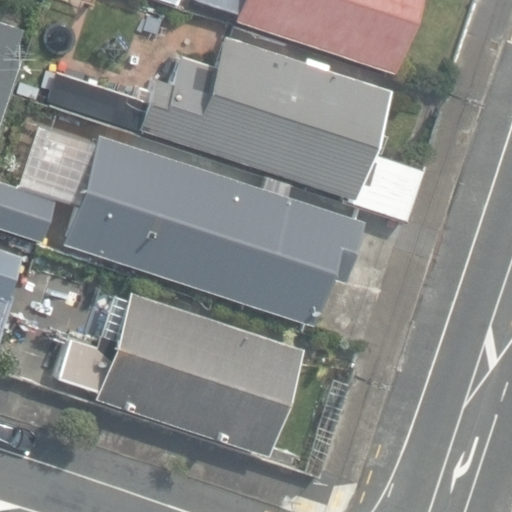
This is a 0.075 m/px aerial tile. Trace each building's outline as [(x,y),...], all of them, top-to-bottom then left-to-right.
[(194,0),(229,11),(227,18),(386,72),(409,0),(194,0)] [(0,107),(17,56),(9,53),(18,27),(0,21),(0,107)] [(339,200),(403,221),(420,168),(365,150),(385,88),(221,35),(211,64),(179,54),(169,83),(151,78),(145,97),(55,67),(43,103),(138,131),(139,127),(342,193),(339,200)] [(57,240),(306,324),(323,274),(340,280),(359,218),(92,134),(57,240)] [(48,200),(0,183),(0,229),(34,241),(48,200)] [(0,317),(23,251),(0,242),(0,317)] [(91,396),(263,453),(298,347),(127,290),(113,331),(100,327),(95,344),(67,335),(54,376),(94,389),(91,396)]
